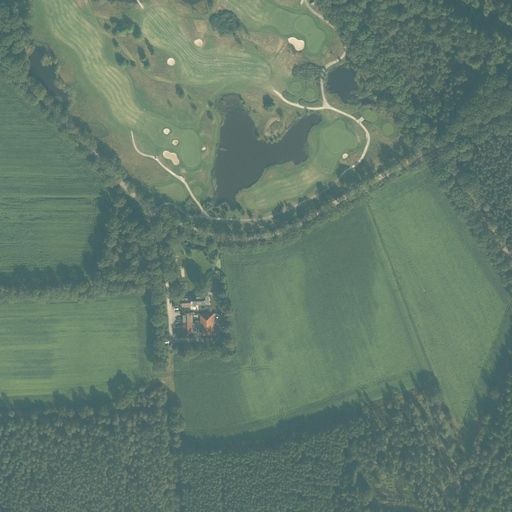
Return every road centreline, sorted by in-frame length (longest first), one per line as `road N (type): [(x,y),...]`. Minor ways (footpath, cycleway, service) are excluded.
road 1 (unclassified): [(435,145),(270,236),(201,234),(134,200),(0,58)]
road 2 (unknown): [(147,207),(169,203),(205,218),(254,219),(330,186),(362,156),(369,129),(350,112),(326,103),(303,107),(275,92)]
road 3 (unclassified): [(435,145),(334,0)]
road 4 (track): [(163,379),(99,405),(0,412)]
road 5 (unclassified): [(511,264),(435,145)]
road 6 (track): [(511,459),(487,421),(455,511)]
